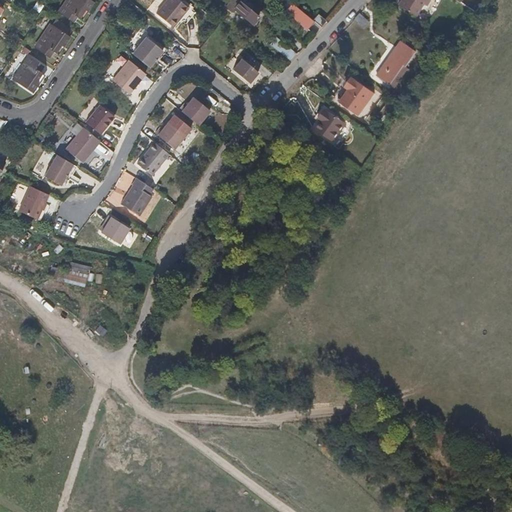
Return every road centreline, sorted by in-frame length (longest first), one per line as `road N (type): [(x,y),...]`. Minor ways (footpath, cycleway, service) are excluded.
road 1 (track): [(241,126),(135,340),(104,362),(0,281)]
road 2 (track): [(288,511),(104,362),(59,511)]
road 3 (residential): [(252,114),(195,66),(178,73),(102,192),(68,230)]
road 4 (residential): [(0,108),(34,119),(115,0)]
road 5 (residential): [(359,0),(252,114)]
